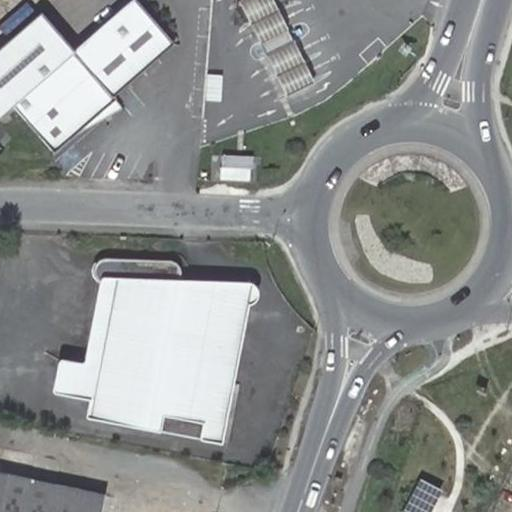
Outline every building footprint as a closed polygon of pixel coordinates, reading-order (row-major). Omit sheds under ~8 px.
[(281,0),(255,0),(250,3),(270,44),(297,31),(281,0)] [(183,47),(143,1),(82,53),(50,16),(0,58),(0,113),(7,122),(22,109),(63,156),(87,135),(126,102),(123,98),(183,47)] [(297,31),(270,44),(273,49),(275,55),(302,42),(299,36),(297,31)] [(302,42),(275,55),(296,96),(323,83),(302,42)] [(132,109),(126,102),(87,135),(132,109)] [(163,434),(166,418),(203,425),(226,429),(251,296),(200,286),(200,288),(178,287),(179,286),(180,285),(183,282),(184,279),(184,275),(183,272),(181,269),(178,267),(175,265),(108,263),(105,264),(102,266),(100,269),(98,272),(98,276),(99,279),(101,282),(105,285),(108,286),(110,286),(102,326),(109,328),(101,371),(88,369),(81,367),(75,398),(95,402),(91,421),(163,434)] [(105,285),(88,369),(101,371),(109,328),(102,326),(110,286),(108,286),(105,285)] [(60,395),(75,398),(81,367),(66,364),(65,364),(62,365),(57,391),(57,394),(60,395)] [(223,445),(226,429),(203,425),(200,441),(223,445)] [(98,511),(101,503),(0,479),(0,511),(98,511)]
